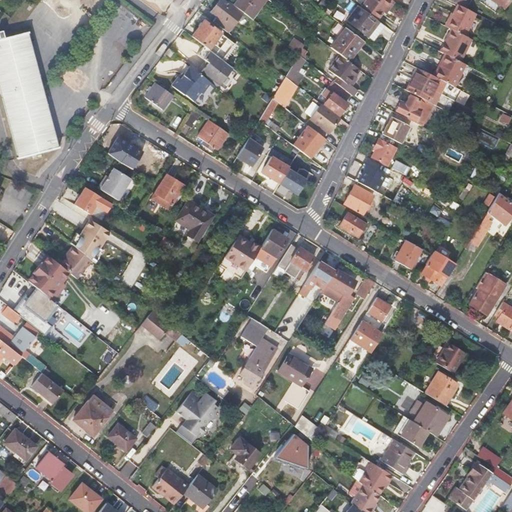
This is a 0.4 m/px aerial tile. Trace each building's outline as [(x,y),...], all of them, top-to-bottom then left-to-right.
[(243,15),(233,8),(227,3),(226,5),(220,0),(219,0),(209,13),(215,18),(212,23),(228,35),(243,15)] [(250,20),(265,0),(239,0),(233,8),(243,15),(250,20)] [(391,2),(388,0),(366,0),(360,9),(376,21),(382,14),(391,2)] [(461,0),(449,0),(449,1),(458,6),(466,10),(470,4),(461,0)] [(511,0),(490,0),(505,10),(511,0)] [(382,14),(384,16),(394,4),(391,2),(382,14)] [(458,6),(447,28),(451,30),(465,38),(476,15),(466,10),(458,6)] [(376,21),(360,9),(357,7),(346,22),(372,42),(383,27),(376,21)] [(219,35),(202,22),(191,38),(203,48),(207,51),(219,35)] [(340,57),(348,63),(363,43),(346,30),(331,50),(340,57)] [(465,38),(451,30),(440,53),(446,55),(460,63),(471,41),(465,38)] [(0,92),(17,159),(56,149),(26,33),(0,39),(0,92)] [(324,46),(319,42),(315,47),(320,51),(324,46)] [(313,60),(320,51),(315,47),(308,56),(313,60)] [(238,74),(207,51),(203,48),(197,56),(204,62),(207,65),(201,73),(225,91),(238,74)] [(174,54),(168,50),(163,56),(169,60),(172,56),(174,54)] [(460,63),(446,55),(435,78),(440,80),(444,83),(453,87),(464,65),(460,63)] [(303,61),(298,57),(293,65),(299,68),(303,61)] [(329,72),(338,78),(334,84),(351,97),(352,97),(356,92),(351,87),(355,82),(354,81),(360,72),(348,63),(340,57),(329,72)] [(204,62),(197,70),(201,73),(207,65),(204,62)] [(299,68),(293,65),(289,72),(294,76),(299,68)] [(203,93),(210,84),(188,67),(179,79),(177,78),(170,87),(193,103),(199,93),(203,93)] [(435,78),(416,69),(411,80),(434,91),(440,80),(435,78)] [(294,76),(289,72),(285,78),(290,82),(294,76)] [(285,78),(280,74),(274,84),(280,88),(285,78)] [(297,87),(290,82),(285,78),(280,88),(274,97),(272,100),(277,103),(284,109),(297,87)] [(434,91),(411,80),(405,91),(419,98),(429,103),(434,91)] [(444,83),(440,80),(434,91),(439,94),(444,83)] [(346,106),(346,104),(351,97),(334,84),(332,82),(321,96),(323,98),(320,101),(324,104),(323,106),(337,117),(346,106)] [(274,97),(280,88),(274,84),(269,93),(274,97)] [(140,105),(157,117),(171,97),(154,85),(140,105)] [(433,105),(439,94),(434,91),(429,103),(431,104),(433,105)] [(429,103),(419,98),(417,103),(428,109),(431,104),(429,103)] [(394,111),(403,116),(402,118),(420,127),(428,109),(417,103),(408,99),(403,107),(397,104),(394,111)] [(272,100),(259,121),(264,125),(277,103),(272,100)] [(305,111),(310,115),(319,106),(314,101),(305,111)] [(338,120),(329,114),(330,112),(320,105),(309,120),(328,134),(338,120)] [(191,130),(201,116),(193,111),(184,125),(191,130)] [(408,128),(390,118),(382,136),(399,145),(408,128)] [(217,151),(228,135),(208,121),(197,137),(204,142),(201,145),(212,153),(215,149),(217,151)] [(293,147),(310,159),(324,139),(307,127),(293,147)] [(478,140),(495,148),(499,138),(482,130),(478,140)] [(108,149),(106,153),(119,163),(130,148),(116,137),(111,145),(108,149)] [(263,148),(248,139),(236,159),(252,168),(263,148)] [(371,159),(386,167),(394,150),(378,142),(373,150),(374,151),(371,159)] [(374,171),(378,164),(357,153),(352,163),(359,166),(353,179),(371,189),(372,188),(374,189),(382,174),(374,171)] [(261,175),(297,196),(306,182),(288,171),(289,169),(271,158),(261,175)] [(395,163),(392,169),(404,176),(407,169),(395,163)] [(117,201),(130,180),(113,169),(105,182),(103,181),(98,189),(117,201)] [(476,182),(476,181),(481,183),(485,176),(473,171),(469,178),(476,182)] [(400,186),(402,183),(413,189),(416,184),(391,172),(387,179),(400,186)] [(152,200),(169,210),(183,186),(166,175),(152,200)] [(369,209),(366,208),(371,197),(353,187),(344,205),(362,215),(364,211),(368,212),(369,209)] [(97,206),(107,213),(112,205),(85,188),(80,196),(78,199),(74,205),(90,216),(97,206)] [(511,218),(511,204),(497,194),(486,213),(467,244),(475,249),(480,241),(479,240),(488,225),(487,224),(491,217),(506,226),(511,218)] [(189,234),(198,240),(213,217),(190,202),(179,220),(193,228),(189,234)] [(386,222),(383,220),(384,217),(375,212),(371,219),(378,222),(377,224),(383,228),(386,222)] [(339,227),(357,238),(365,226),(347,215),(339,227)] [(74,247),(90,261),(98,248),(99,248),(109,233),(89,221),(79,236),(80,236),(74,247)] [(137,226),(144,231),(147,226),(139,222),(137,226)] [(254,264),(257,259),(269,266),(286,239),(270,229),(259,247),(259,248),(257,251),(250,262),(254,264)] [(249,240),(239,234),(237,237),(247,243),(249,240)] [(257,251),(259,248),(259,247),(249,240),(247,243),(237,237),(217,268),(238,282),(248,266),(250,262),(257,251)] [(409,270),(420,250),(405,242),(394,262),(409,270)] [(296,250),(290,246),(277,268),(278,269),(273,276),(279,280),(283,274),(294,280),(300,270),(304,272),(312,258),(297,249),(296,250)] [(90,261),(74,247),(73,247),(68,254),(70,256),(67,259),(61,268),(67,273),(76,280),(91,262),(90,261)] [(440,288),(453,267),(432,254),(431,256),(425,266),(426,266),(420,275),(440,288)] [(67,273),(61,268),(48,257),(42,264),(41,264),(32,274),(33,275),(27,283),(36,290),(52,302),(64,286),(60,282),(67,273)] [(318,263),(299,292),(306,297),(314,285),(321,290),(325,284),(333,272),(318,263)] [(325,284),(321,290),(320,291),(335,301),(330,309),(328,308),(327,310),(333,313),(331,316),(339,321),(353,299),(343,292),(351,280),(335,271),(327,285),(325,284)] [(495,281),(484,275),(475,290),(477,292),(469,306),(487,317),(502,294),(491,287),(495,281)] [(356,295),(364,300),(374,283),(366,278),(356,295)] [(502,294),(505,288),(495,281),(491,287),(502,294)] [(32,312),(25,321),(27,323),(39,333),(44,336),(50,328),(45,323),(57,307),(52,302),(36,290),(29,298),(23,305),(32,312)] [(23,305),(29,298),(25,296),(13,312),(18,316),(25,321),(32,312),(23,305)] [(297,296),(293,304),(304,309),(308,301),(297,296)] [(375,298),(365,314),(381,323),(390,308),(375,298)] [(163,320),(173,304),(168,300),(158,316),(163,320)] [(496,322),(511,332),(511,310),(502,304),(494,316),(498,319),(496,322)] [(13,312),(8,308),(6,306),(1,314),(13,324),(18,316),(13,312)] [(382,335),(360,322),(349,340),(362,348),(361,349),(370,354),(382,335)] [(13,340),(0,328),(0,341),(35,369),(39,364),(24,352),(39,333),(27,323),(13,340)] [(147,360),(158,347),(138,330),(127,344),(147,360)] [(397,335),(390,330),(387,334),(395,338),(397,335)] [(269,345),(261,340),(258,346),(265,351),(269,345)] [(0,360),(3,357),(13,365),(19,359),(0,343),(0,360)] [(251,391),(277,350),(269,345),(265,351),(258,346),(239,376),(243,379),(241,381),(244,383),(243,385),(251,391)] [(446,347),(435,364),(451,374),(461,357),(446,347)] [(310,392),(302,388),(313,370),(289,355),(278,372),(294,383),(283,400),(298,409),(310,392)] [(437,373),(424,393),(444,406),(457,385),(437,373)] [(31,390),(53,406),(62,394),(41,377),(31,390)] [(185,429),(195,438),(198,435),(204,434),(203,428),(209,420),(215,420),(215,413),(218,409),(212,404),(215,401),(206,394),(201,400),(192,392),(175,413),(186,422),(189,424),(185,429)] [(73,422),(93,437),(112,413),(94,397),(73,422)] [(511,400),(502,415),(511,421),(511,400)] [(412,423),(428,432),(436,437),(448,418),(425,403),(412,423)] [(0,408),(0,413),(11,423),(16,417),(2,406),(0,408)] [(399,436),(417,448),(428,432),(412,423),(409,421),(399,436)] [(141,434),(146,438),(154,428),(149,424),(141,434)] [(108,438),(127,453),(137,440),(118,425),(108,438)] [(328,436),(331,431),(325,427),(321,432),(328,436)] [(23,465),(36,447),(14,430),(3,444),(15,454),(13,457),(23,465)] [(307,469),(307,446),(293,435),(274,458),(307,469)] [(391,439),(378,460),(403,476),(408,468),(406,466),(413,454),(391,439)] [(247,472),(259,457),(239,440),(230,452),(237,457),(234,460),(247,472)] [(511,467),(511,443),(498,466),(508,472),(511,467)] [(477,457),(494,469),(500,462),(482,449),(477,457)] [(60,468),(62,466),(47,454),(35,469),(50,481),(49,482),(60,490),(71,476),(60,468)] [(202,469),(209,461),(204,458),(198,466),(202,469)] [(475,463),(467,475),(469,477),(477,465),(475,463)] [(393,477),(371,464),(359,485),(363,487),(377,496),(383,488),(386,483),(388,484),(393,477)] [(477,465),(469,477),(458,492),(460,494),(453,503),(465,511),(483,485),(491,475),(477,465)] [(158,481),(153,488),(173,506),(183,494),(187,488),(162,468),(154,478),(158,481)] [(500,496),(510,481),(494,469),(491,475),(483,485),(496,494),(500,496)] [(196,477),(187,488),(183,494),(201,508),(210,496),(212,497),(216,492),(196,477)] [(20,478),(16,484),(21,488),(26,482),(20,478)] [(354,499),(350,505),(351,505),(358,511),(370,511),(371,511),(369,509),(373,504),(378,497),(377,496),(363,487),(359,485),(357,483),(349,495),(354,499)] [(83,511),(91,511),(101,500),(81,485),(69,500),(83,511)] [(483,511),(497,494),(486,487),(469,510),(471,511),(470,511),(483,511)] [(454,489),(448,499),(453,503),(460,494),(458,492),(454,489)] [(333,500),(337,494),(333,491),(328,497),(333,500)] [(511,493),(499,511),(511,511),(511,510),(511,493)]
